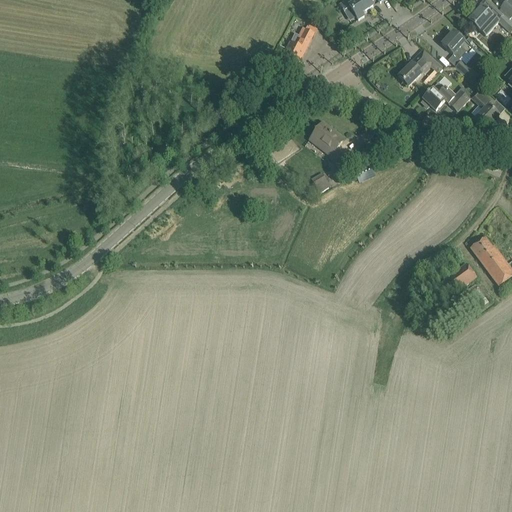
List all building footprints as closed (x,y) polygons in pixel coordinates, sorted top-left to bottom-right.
[(357,0),(358,1),(349,7),(345,2),(339,6),(348,19),(354,15),(358,22),(364,18),(362,15),(373,8),(367,0),(357,0)] [(499,12),(509,21),(511,19),(511,6),(507,2),(499,12)] [(469,22),(476,29),(487,39),(488,39),(500,26),(510,36),(511,33),(511,25),(503,17),(498,23),(482,8),(469,22)] [(295,34),(283,58),(299,66),(314,35),(317,30),(308,26),(305,31),(302,29),(299,36),(295,34)] [(464,44),(461,41),(453,34),(442,46),(459,62),(466,54),(468,56),(472,51),(464,44)] [(420,58),(399,79),(408,88),(421,75),(429,67),(438,77),(442,72),(429,58),(424,62),(420,58)] [(455,69),(472,85),(478,79),(461,63),(455,69)] [(439,85),(433,91),(424,101),(424,102),(421,104),(427,110),(430,107),(436,113),(445,102),(458,114),(469,102),(460,93),(454,99),(439,85)] [(463,89),(460,93),(469,102),(471,100),(472,98),(463,89)] [(497,89),(491,95),(505,108),(511,101),(497,89)] [(484,112),(476,120),(487,131),(499,118),(489,109),(494,104),(479,90),(472,98),(471,100),(484,112)] [(331,160),(340,167),(347,157),(337,150),(342,144),(332,136),(333,134),(322,125),(311,140),(333,157),(331,160)] [(312,181),(316,188),(319,194),(330,188),(322,175),(312,181)] [(470,250),(476,258),(499,288),(511,278),(511,272),(499,256),(494,248),(492,249),(485,240),(470,250)] [(436,288),(442,296),(446,302),(458,292),(469,309),(474,305),(463,289),(476,279),(466,265),(436,288)] [(478,288),(477,288),(476,286),(466,292),(474,305),(484,298),(478,288)] [(416,306),(429,323),(440,316),(426,298),(416,306)] [(446,325),(449,330),(464,318),(462,315),(464,313),(461,308),(458,310),(449,317),(452,320),(446,325)]
